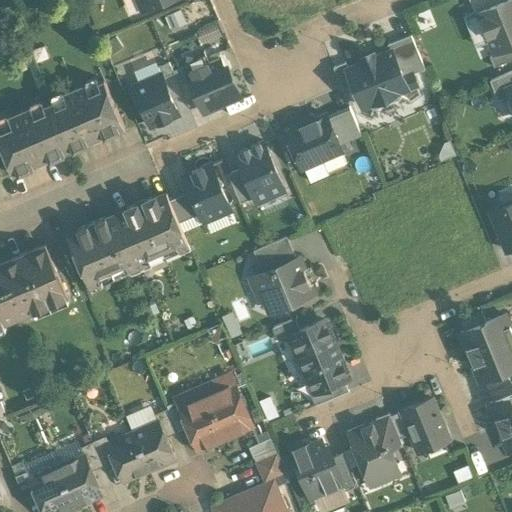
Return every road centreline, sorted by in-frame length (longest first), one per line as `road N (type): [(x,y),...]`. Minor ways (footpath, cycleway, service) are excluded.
road 1 (residential): [(221,0),(249,63),(395,0)]
road 2 (residential): [(0,225),(151,159)]
